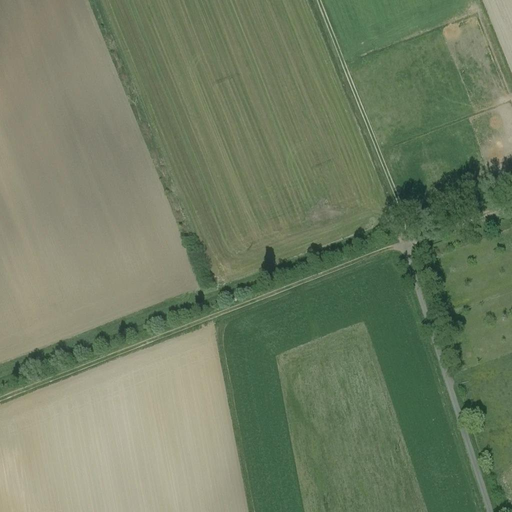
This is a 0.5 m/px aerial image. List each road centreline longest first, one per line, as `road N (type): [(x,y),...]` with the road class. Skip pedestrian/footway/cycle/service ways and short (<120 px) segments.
road 1 (track): [(0,399),(511,203)]
road 2 (unclassified): [(489,511),(404,244)]
